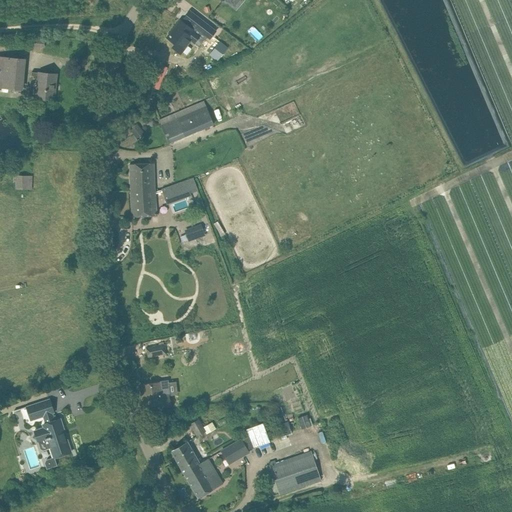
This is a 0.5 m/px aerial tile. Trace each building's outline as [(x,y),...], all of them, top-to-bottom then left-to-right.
[(216,31),(190,11),(184,19),(185,20),(183,22),(180,20),(166,38),(170,41),(175,44),(172,48),(180,54),(182,55),(192,42),(198,47),(204,40),(206,37),(209,39),(216,31)] [(210,44),(204,52),(217,61),(229,47),(215,37),(210,44)] [(0,87),(11,88),(21,89),(24,59),(0,57),(0,87)] [(141,98),(155,102),(166,63),(151,59),(141,98)] [(55,84),(56,74),(32,72),(31,76),(34,76),(33,79),(38,79),(37,98),(54,100),(54,99),(52,99),(54,84),(55,84)] [(213,78),(219,98),(231,94),(225,74),(213,78)] [(206,106),(170,120),(161,124),(169,143),(214,124),(206,106)] [(145,134),(137,123),(130,127),(138,138),(145,134)] [(154,163),(129,164),(132,217),(156,216),(154,163)] [(13,189),(31,190),(32,175),(14,175),(13,189)] [(193,178),(161,189),(165,199),(189,190),(190,193),(198,190),(193,178)] [(187,242),(205,235),(201,223),(183,230),(187,242)] [(165,344),(146,348),(148,357),(167,353),(165,344)] [(150,383),(140,384),(143,409),(153,408),(169,406),(168,395),(169,395),(168,383),(165,381),(159,382),(150,383)] [(40,402),(26,407),(31,420),(43,416),(46,424),(43,425),(44,428),(34,431),(35,433),(33,438),(37,440),(38,442),(39,442),(48,439),(51,448),(54,457),(54,458),(55,457),(61,455),(71,452),(60,419),(54,421),(52,413),(54,413),(49,399),(40,402)] [(190,424),(197,437),(205,431),(207,434),(216,429),(212,422),(203,427),(199,419),(190,424)] [(250,452),(242,438),(220,450),(228,464),(250,452)] [(179,446),(171,451),(198,498),(207,493),(208,492),(221,485),(223,484),(209,458),(200,463),(187,442),(179,446)] [(322,480),(311,450),(269,465),(279,495),(322,480)]
